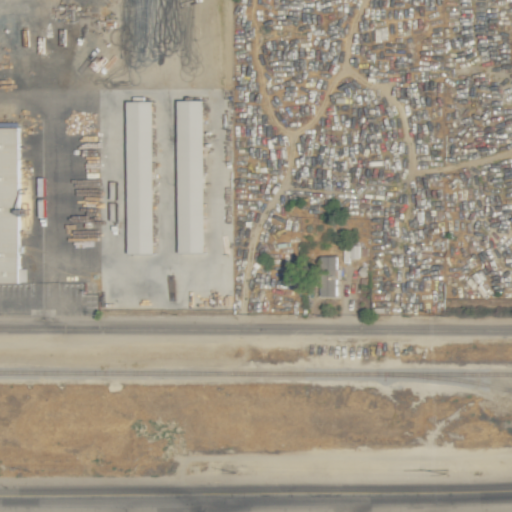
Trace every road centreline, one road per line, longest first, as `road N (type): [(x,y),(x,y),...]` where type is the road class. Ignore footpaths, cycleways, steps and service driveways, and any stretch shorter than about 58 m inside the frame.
road 1 (residential): [(511,331),(0,329)]
road 2 (secondary): [(511,492),(0,494)]
